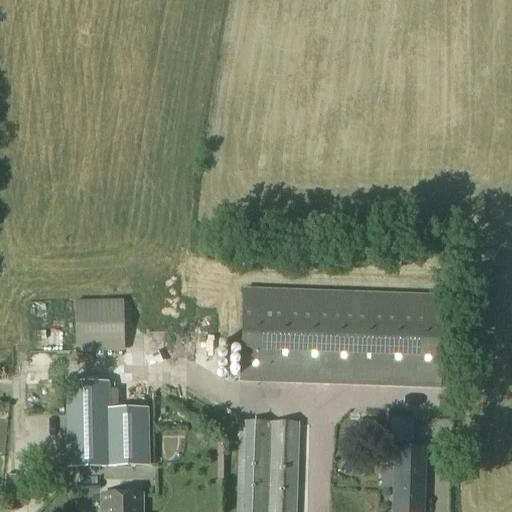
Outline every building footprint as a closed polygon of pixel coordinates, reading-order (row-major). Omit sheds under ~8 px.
[(243,292),(240,385),(440,391),(443,299),(243,292)] [(114,300),(65,302),(66,354),(115,352),(114,300)] [(108,385),(68,386),(70,470),(148,468),(147,412),(109,413),(108,385)] [(161,428),(168,439),(184,429),(177,418),(161,428)] [(394,421),(394,445),(415,446),(416,421),(394,421)] [(240,425),(237,511),(296,511),(299,427),(240,425)] [(391,449),(390,467),(397,467),(394,511),(423,511),(427,449),(398,447),(398,449),(391,449)] [(142,511),(143,496),(101,497),(100,511),(142,511)]
